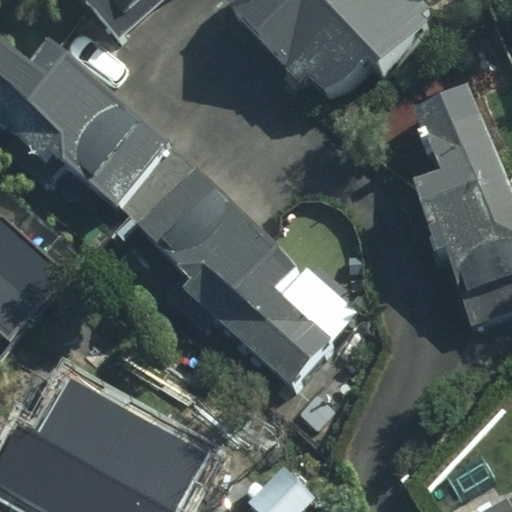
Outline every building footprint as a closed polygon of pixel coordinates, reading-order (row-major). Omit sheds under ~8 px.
[(111,0),(135,31),(175,0),(111,0)] [(267,0),(253,14),(352,114),(457,11),(445,0),(267,0)] [(184,136),(75,41),(52,67),(2,23),(0,24),(0,101),(121,207),(184,136)] [(511,116),(503,91),(424,118),(496,322),(511,316),(511,116)] [(369,327),(213,170),(153,229),(309,387),(369,327)] [(0,213),(0,314),(20,336),(80,279),(16,219),(0,213)] [(177,511),(227,462),(134,370),(3,500),(14,511),(177,511)]
